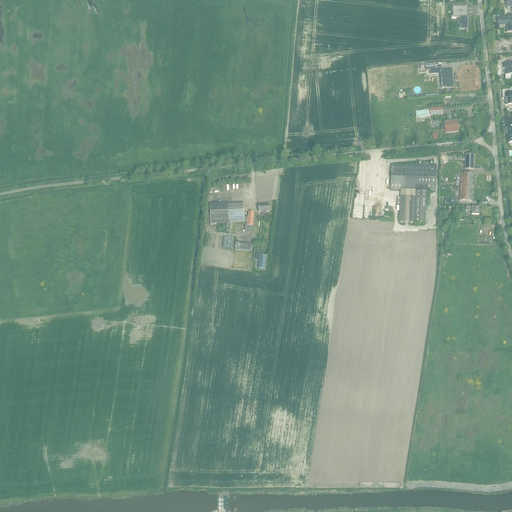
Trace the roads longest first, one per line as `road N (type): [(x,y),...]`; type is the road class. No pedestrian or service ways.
road 1 (track): [(0,194),(252,163)]
road 2 (unclassified): [(252,163),(476,140)]
road 3 (unclassified): [(492,121),(479,0)]
